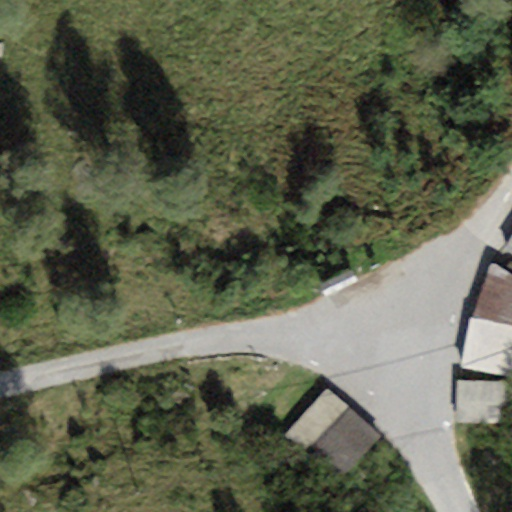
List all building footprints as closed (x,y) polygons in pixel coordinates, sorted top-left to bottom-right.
[(511,231),(501,249),(511,256),(511,231)] [(511,276),(489,264),(468,317),(511,326),(511,276)] [(511,326),(468,317),(457,368),(511,379),(511,326)] [(511,385),(455,383),(453,424),(511,426),(511,385)] [(375,436),(326,393),(288,436),(337,480),(375,436)]
